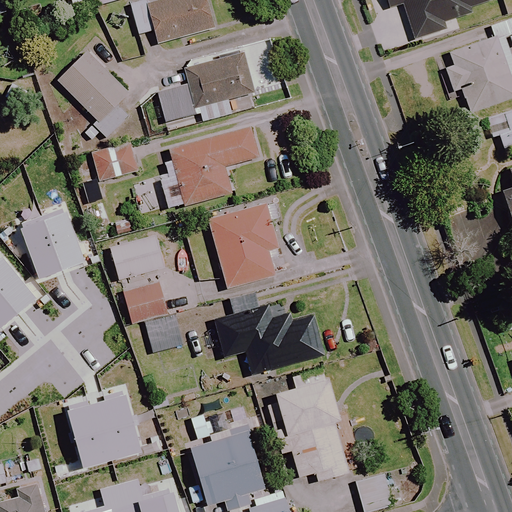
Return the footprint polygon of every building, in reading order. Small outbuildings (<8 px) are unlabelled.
[(216,30),(207,0),(165,0),(149,4),(148,1),(129,6),(137,36),(153,32),(157,46),(216,30)] [(384,0),(385,0),(380,1),(387,23),(404,17),(412,42),(455,29),(452,21),(470,15),(469,10),(489,3),(487,0),(384,0)] [(511,99),(511,61),(504,36),(439,58),(451,93),(461,90),(469,114),(511,99)] [(253,94),(242,53),(184,69),(188,86),(156,95),(164,124),(198,115),(201,124),(231,116),(227,101),(253,94)] [(125,97),(87,54),(57,82),(107,137),(127,119),(115,106),(125,97)] [(511,155),(511,111),(485,120),(498,160),(511,155)] [(259,158),(250,126),(167,150),(184,207),(230,194),(223,168),(259,158)] [(138,172),(131,145),(91,155),(98,182),(138,172)] [(511,170),(508,172),(511,184),(511,194),(502,198),(511,231),(511,170)] [(277,248),(265,206),(207,222),(225,291),(274,278),(266,251),(277,248)] [(163,269),(154,236),(108,248),(117,281),(163,269)] [(167,316),(159,283),(122,293),(130,326),(143,322),(152,355),(182,347),(173,314),(167,316)] [(290,323),(285,303),(213,322),(223,359),(243,354),(249,376),(321,357),(311,318),(290,323)] [(338,422),(326,381),(274,396),(282,422),(271,425),(279,455),(290,452),(298,481),(313,477),(315,483),(347,474),(332,423),(338,422)] [(0,406),(10,401),(0,384),(0,406)] [(263,490),(247,432),(189,449),(205,507),(223,503),(225,511),(226,511),(249,506),(246,495),(263,490)] [(152,479),(145,452),(89,467),(100,511),(142,511),(135,483),(152,479)] [(373,511),(402,505),(395,475),(355,485),(361,511),(373,511)] [(43,511),(38,485),(17,490),(19,499),(0,502),(0,511),(43,511)] [(287,511),(284,500),(248,511),(287,511)]
